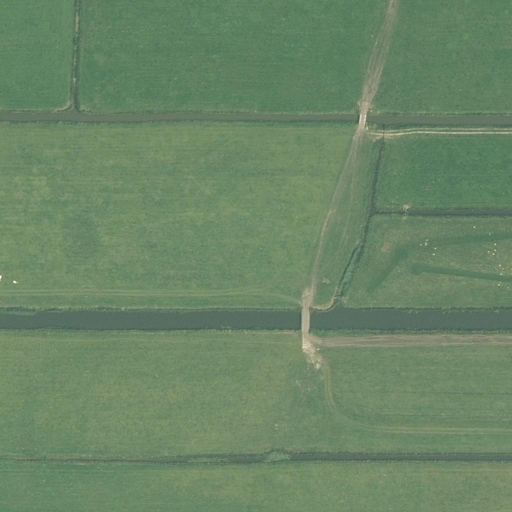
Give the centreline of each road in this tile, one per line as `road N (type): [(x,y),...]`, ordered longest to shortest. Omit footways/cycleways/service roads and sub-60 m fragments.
road 1 (track): [(511,419),(358,417),(329,403),(310,371),(306,298),(334,246),(363,133)]
road 2 (track): [(511,133),(363,133)]
road 3 (track): [(368,0),(363,133)]
